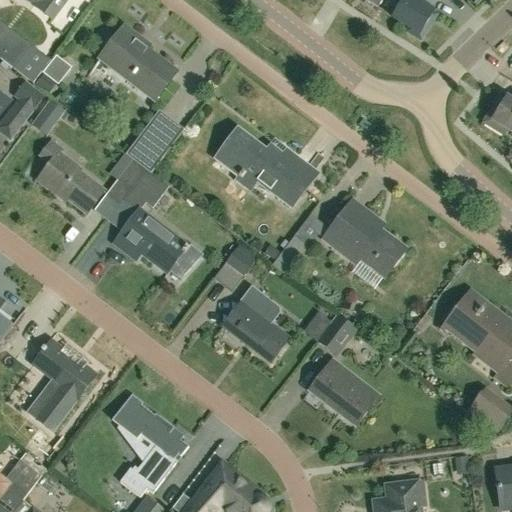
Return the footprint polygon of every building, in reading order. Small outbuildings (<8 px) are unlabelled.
[(24,0),(52,21),(68,0),(24,0)] [(362,0),(377,9),(379,6),(382,0),(362,0)] [(396,0),(389,12),(396,16),(393,20),(408,30),(406,34),(420,43),(431,27),(426,24),(433,14),(426,9),(435,0),(396,0)] [(137,43),(140,40),(125,29),(101,61),(155,102),(177,73),(137,43)] [(50,62),(31,48),(14,71),(32,85),(40,75),(50,62)] [(50,62),(40,75),(58,89),(73,70),(54,56),(50,62)] [(40,75),(32,85),(51,99),(58,89),(40,75)] [(25,83),(11,100),(31,116),(45,99),(25,83)] [(0,118),(11,104),(0,95),(0,118)] [(511,103),(500,96),(482,125),(505,139),(509,132),(511,133),(511,103)] [(46,137),(66,110),(51,99),(31,125),(46,137)] [(272,149),(267,155),(239,133),(217,161),(253,189),(258,183),(291,208),(316,175),(296,159),(292,164),(272,149)] [(37,158),(48,167),(38,181),(57,196),(59,194),(83,212),(87,215),(101,197),(104,193),(79,174),(81,171),(60,155),(63,150),(51,141),(37,158)] [(137,142),(126,156),(133,161),(146,171),(151,175),(166,156),(148,142),(144,147),(137,142)] [(117,181),(107,195),(119,205),(123,200),(130,191),(130,192),(146,171),(133,161),(130,165),(117,181)] [(130,191),(123,200),(139,213),(140,213),(145,206),(152,211),(163,196),(169,189),(151,175),(146,171),(130,192),(130,191)] [(361,260),(386,279),(405,253),(368,225),(373,219),(353,203),(330,233),(324,241),(354,264),(359,264),(361,260)] [(134,219),(115,244),(126,253),(132,245),(145,255),(169,273),(180,281),(203,256),(190,246),(187,250),(140,213),(139,213),(134,219)] [(299,233),(313,240),(322,223),(309,215),(299,233)] [(278,258),(273,266),(288,277),(294,269),(313,243),(298,232),(278,258)] [(239,249),(214,281),(232,295),(243,282),(257,263),(239,249)] [(280,314),(279,309),(253,289),(248,296),(223,328),(244,344),(271,364),(289,340),(271,326),(280,314)] [(485,344),(475,356),(498,374),(494,380),(508,390),(511,384),(511,361),(511,360),(511,358),(511,329),(511,327),(511,324),(471,293),(452,318),(485,344)] [(0,316),(0,312),(1,311),(6,305),(0,300),(0,343),(1,343),(14,326),(10,324),(0,316)] [(338,317),(317,345),(335,358),(356,331),(338,317)] [(52,383),(28,415),(52,434),(77,402),(78,402),(96,378),(86,369),(88,366),(65,348),(62,352),(51,343),(46,351),(44,349),(41,352),(43,354),(33,368),(52,383)] [(343,419),(356,429),(380,398),(333,361),(309,393),(343,419)] [(495,438),(511,416),(483,394),(466,415),(495,438)] [(131,397),(112,422),(137,442),(141,437),(155,448),(138,470),(135,468),(132,471),(131,470),(120,484),(140,499),(147,490),(153,495),(177,463),(175,461),(178,457),(180,459),(188,448),(170,434),(174,430),(155,415),(155,417),(143,408),(144,407),(131,397)] [(26,499),(40,480),(19,463),(5,481),(0,477),(0,498),(10,486),(26,499)] [(188,511),(215,511),(221,506),(226,511),(268,511),(269,508),(268,504),(265,501),(262,499),(258,499),(252,494),(254,492),(222,468),(188,511)] [(511,472),(496,474),(500,507),(511,505),(511,472)] [(385,499),(373,501),(374,511),(420,511),(420,508),(425,507),(422,483),(391,487),(383,488),(385,499)] [(10,486),(0,498),(0,511),(15,511),(26,499),(10,486)] [(183,511),(192,502),(183,495),(172,509),(175,511),(183,511)] [(26,499),(15,511),(32,511),(37,507),(26,499)] [(159,511),(147,502),(139,511),(159,511)]
